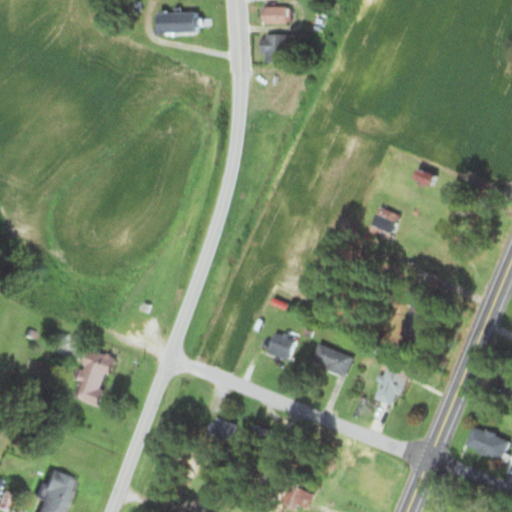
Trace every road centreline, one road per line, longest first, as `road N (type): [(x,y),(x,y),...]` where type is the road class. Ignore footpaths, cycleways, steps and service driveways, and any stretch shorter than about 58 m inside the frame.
road 1 (residential): [(108,511),(223,197),(238,103),(234,0)]
road 2 (residential): [(511,491),(167,358)]
road 3 (secondary): [(404,511),(511,255)]
road 4 (residential): [(167,358),(0,289)]
